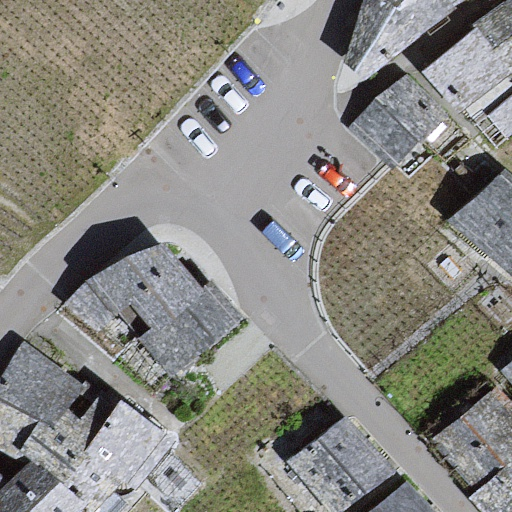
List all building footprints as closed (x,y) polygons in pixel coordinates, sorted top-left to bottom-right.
[(368,0),(349,57),(353,61),(369,72),(457,3),(454,0),(368,0)] [(511,3),(502,11),(479,28),(511,71),(511,3)] [(511,72),(511,71),(479,28),(428,66),(461,111),(488,91),(511,72)] [(434,123),(444,114),(407,76),(357,123),(394,162),(434,123)] [(511,182),(504,176),(463,224),(496,252),(511,265),(511,182)] [(238,317),(212,284),(203,292),(162,248),(92,280),(66,304),(103,325),(122,310),(142,335),(172,372),(192,355),(238,317)] [(20,342),(0,386),(0,451),(15,459),(28,466),(25,469),(11,483),(0,475),(0,509),(3,511),(69,511),(81,501),(111,471),(125,482),(165,433),(148,423),(118,404),(90,386),(82,382),(47,359),(20,342)] [(470,416),(441,438),(473,478),(480,487),(511,461),(511,414),(496,395),(470,416)] [(337,511),(391,470),(350,417),(302,454),(292,462),(331,511),(337,511)] [(511,461),(480,487),(474,492),(489,511),(509,511),(511,511),(511,461)] [(435,511),(410,482),(374,511),(435,511)]
